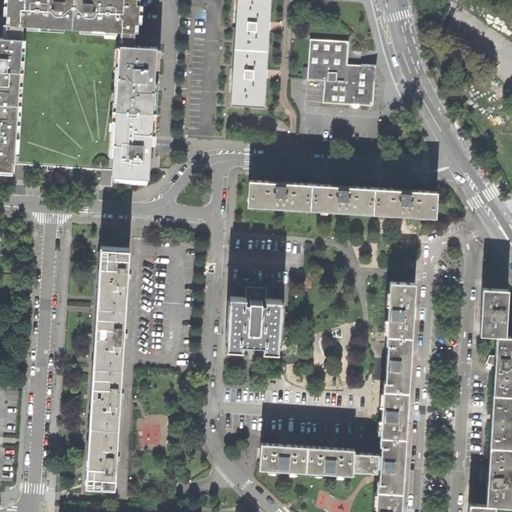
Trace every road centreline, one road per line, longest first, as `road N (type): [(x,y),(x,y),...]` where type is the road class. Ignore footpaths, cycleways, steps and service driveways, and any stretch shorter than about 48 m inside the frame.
road 1 (residential): [(217,216),(206,420),(227,465),(275,511)]
road 2 (residential): [(34,511),(53,204)]
road 3 (residential): [(417,511),(433,256),(445,242),(472,235)]
road 4 (residential): [(472,235),(455,511)]
road 5 (residential): [(462,163),(410,170),(223,159)]
road 6 (residential): [(462,163),(419,81),(394,0)]
